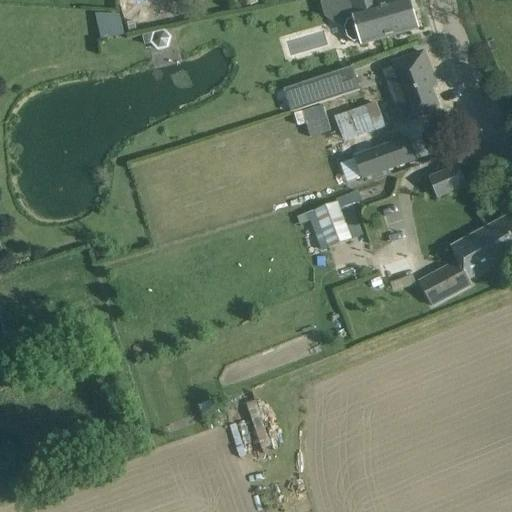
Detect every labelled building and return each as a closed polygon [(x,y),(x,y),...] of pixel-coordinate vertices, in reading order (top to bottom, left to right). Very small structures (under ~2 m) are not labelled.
[(400,0),(375,7),(372,0),(334,0),(329,2),(332,13),(347,22),(355,19),(362,46),(418,30),(409,0),(400,0)] [(120,16),(95,15),(101,40),(124,35),(120,16)] [(172,39),(164,31),(153,33),(153,34),(142,37),(144,46),(151,44),(158,52),(169,49),(172,39)] [(401,86),(391,90),(402,120),(438,108),(428,82),(427,79),(432,78),(423,53),(393,64),(401,86)] [(287,92),(294,113),(359,91),(352,70),(287,92)] [(344,96),(348,111),(371,105),(368,91),(344,96)] [(408,139),(355,158),(363,180),(416,161),(408,139)] [(466,188),(458,167),(430,178),(439,198),(466,188)] [(338,203),(297,219),(304,238),(302,239),(309,257),(323,252),(316,234),(321,231),(328,250),(361,237),(354,218),(356,217),(351,205),(340,209),(338,203)] [(511,215),(491,227),(499,242),(483,251),(493,268),(511,257),(511,215)] [(499,242),(491,227),(450,249),(457,261),(418,283),(433,309),(472,287),(469,281),(493,268),(483,251),(499,242)] [(414,276),(410,261),(383,270),(388,284),(414,276)] [(340,313),(328,317),(334,333),(346,329),(340,313)] [(252,403),(259,431),(268,429),(261,401),(252,403)]
